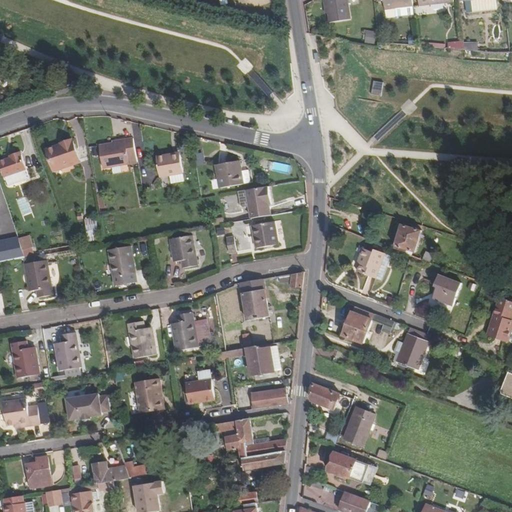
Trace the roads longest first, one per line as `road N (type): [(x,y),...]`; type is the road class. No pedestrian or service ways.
road 1 (residential): [(318,151),(102,103),(60,105),(0,125)]
road 2 (residential): [(315,257),(238,272),(191,292),(0,324)]
road 3 (tertiary): [(290,511),(315,257)]
road 4 (tertiary): [(318,151),(293,0)]
